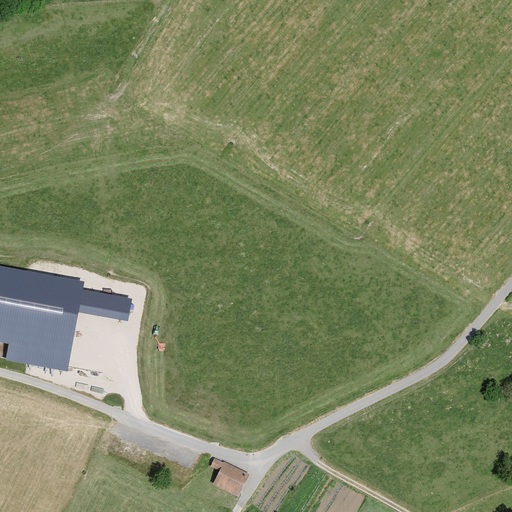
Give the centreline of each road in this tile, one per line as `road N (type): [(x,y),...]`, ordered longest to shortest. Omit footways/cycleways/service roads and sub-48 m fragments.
road 1 (track): [(511,284),(441,362),(290,441),(263,466),(0,372)]
road 2 (track): [(290,441),(404,511)]
